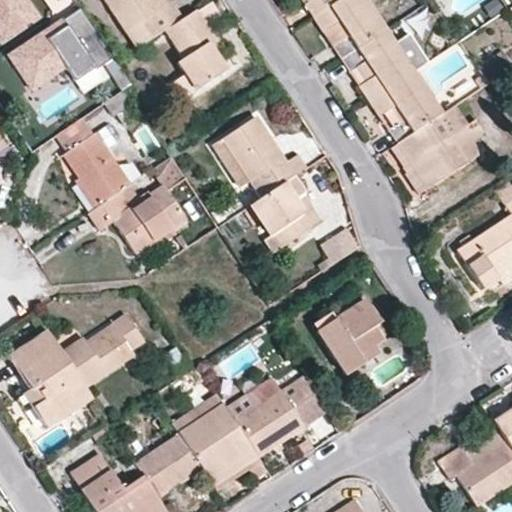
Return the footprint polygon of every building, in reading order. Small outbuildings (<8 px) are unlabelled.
[(0,0),(0,35),(4,41),(37,17),(25,0),(0,0)] [(43,0),(52,13),(72,0),(71,0),(43,0)] [(171,22),(163,9),(156,0),(103,0),(135,47),(160,30),(171,22)] [(156,0),(163,9),(170,4),(167,0),(156,0)] [(307,0),(308,1),(303,5),(312,18),(339,0),(307,0)] [(322,33),(339,24),(348,37),(331,47),(340,60),(385,30),(364,0),(339,0),(312,18),(322,33)] [(50,29),(9,57),(31,90),(65,68),(74,83),(94,69),(95,71),(96,70),(104,65),(114,59),(80,9),(62,21),(67,27),(54,36),(50,29)] [(216,59),(205,44),(212,39),(191,9),(171,22),(160,30),(182,61),(175,66),(193,91),(224,70),(216,59)] [(348,37),(339,24),(322,33),(331,47),(348,37)] [(359,87),(368,102),(414,73),(429,63),(410,34),(395,45),(385,30),(340,60),(349,73),(354,70),(365,62),(374,76),(363,84),(359,87)] [(216,59),(222,55),(212,39),(205,44),(216,59)] [(510,68),(511,68),(502,53),(479,69),(484,76),(489,82),(510,68)] [(126,78),(114,59),(104,65),(116,85),(126,78)] [(363,84),(374,76),(365,62),(354,70),(363,84)] [(94,69),(74,83),(83,95),(104,81),(96,70),(95,71),(94,69)] [(379,118),(395,107),(405,121),(389,132),(397,143),(442,114),(414,73),(368,102),(379,118)] [(489,82),(484,76),(476,82),(480,88),(489,82)] [(6,114),(10,111),(4,102),(1,105),(6,114)] [(397,143),(428,190),(485,153),(472,134),(481,128),(476,120),(467,126),(454,106),(442,114),(397,143)] [(480,111),(490,143),(505,138),(496,106),(480,111)] [(405,121),(395,107),(383,115),(393,129),(405,121)] [(62,148),(90,133),(82,118),(54,133),(62,148)] [(275,189),(292,179),(304,170),(295,157),(283,164),(271,148),(266,139),(252,120),(219,142),(247,184),(248,184),(254,192),(258,189),(263,197),(275,189)] [(93,135),(58,158),(91,207),(111,194),(126,184),(93,135)] [(272,135),(266,139),(271,148),(278,143),(272,135)] [(247,184),(219,142),(211,149),(238,191),(247,184)] [(397,143),(388,150),(419,196),(428,190),(397,143)] [(180,174),(168,156),(148,169),(160,187),(180,174)] [(296,213),(291,206),(297,201),(303,197),(292,179),(275,189),(263,197),(248,207),(268,238),(273,235),(281,247),(313,226),(302,209),(296,213)] [(128,256),(141,247),(144,245),(167,230),(182,220),(160,187),(123,212),(111,194),(91,207),(85,211),(99,231),(107,225),(128,256)] [(297,201),(302,209),(313,226),(319,222),(303,197),(297,201)] [(297,201),(291,206),(296,213),(302,209),(297,201)] [(511,221),(511,201),(503,207),(510,219),(511,221)] [(511,221),(510,219),(454,255),(466,274),(481,295),(496,286),(492,281),(511,268),(511,221)] [(332,265),(359,247),(346,227),(318,245),(332,265)] [(141,247),(148,257),(173,239),(167,230),(144,245),(141,247)] [(271,254),(281,247),(273,235),(268,238),(263,241),(271,254)] [(496,286),(500,292),(511,284),(511,268),(492,281),(496,286)] [(348,311),(319,332),(348,375),(350,374),(381,353),(377,346),(385,340),(379,332),(375,326),(378,325),(372,318),(372,313),(374,311),(366,300),(348,311)] [(348,311),(345,306),(316,325),(319,332),(348,311)] [(112,322),(116,328),(89,345),(85,340),(83,336),(59,351),(82,384),(83,386),(133,354),(129,349),(141,340),(123,314),(112,322)] [(116,328),(112,322),(85,340),(89,345),(116,328)] [(375,326),(379,332),(386,328),(382,322),(378,325),(375,326)] [(69,392),(82,384),(59,351),(46,331),(7,358),(30,393),(36,390),(59,425),(80,410),(74,400),(69,392)] [(175,375),(187,368),(174,347),(163,355),(175,375)] [(205,379),(198,367),(171,385),(179,396),(205,379)] [(321,391),(308,373),(294,382),(260,404),(253,393),(227,409),(259,457),(317,418),(332,408),(321,391)] [(93,402),(87,393),(83,386),(82,384),(69,392),(74,400),(80,410),(93,402)] [(30,393),(25,396),(49,431),(59,425),(36,390),(30,393)] [(224,404),(178,434),(202,470),(209,479),(241,458),(246,466),(247,465),(259,457),(227,409),(224,404)] [(511,410),(490,424),(495,431),(502,442),(510,454),(511,453),(511,410)] [(144,477),(158,499),(202,470),(178,434),(135,463),(144,477)] [(511,457),(510,454),(502,442),(470,463),(462,452),(459,447),(433,463),(445,480),(450,477),(470,507),(492,493),(499,488),(511,479),(511,457)] [(166,511),(158,499),(144,477),(123,490),(99,455),(71,474),(81,490),(80,490),(93,511),(166,511)] [(247,465),(252,474),(265,466),(259,457),(247,465)] [(246,466),(241,458),(209,479),(214,488),(246,466)] [(502,492),(499,488),(492,493),(495,496),(502,492)] [(362,511),(357,503),(341,511),(362,511)]
